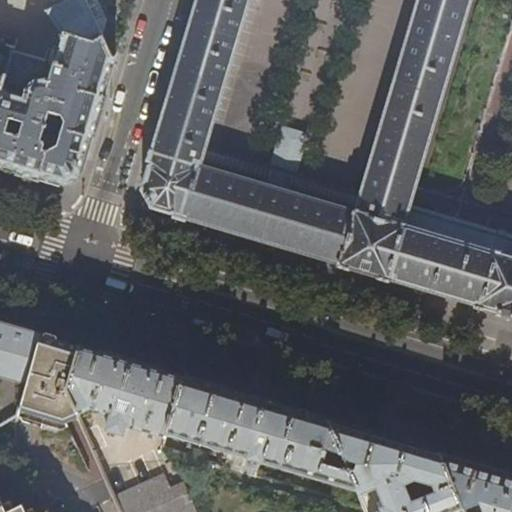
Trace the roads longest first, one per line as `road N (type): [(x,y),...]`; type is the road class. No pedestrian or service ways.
road 1 (primary): [(83,267),(511,396)]
road 2 (residential): [(164,0),(83,267)]
